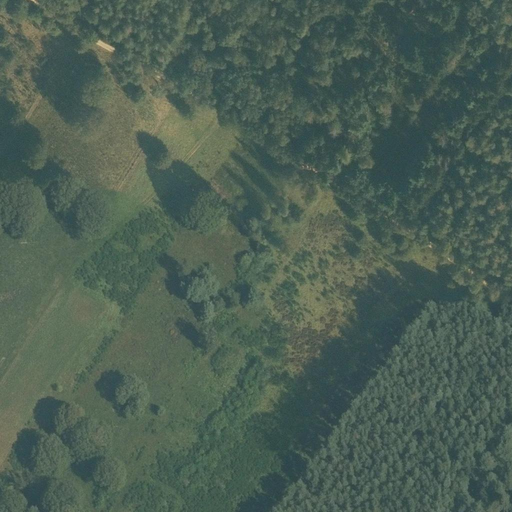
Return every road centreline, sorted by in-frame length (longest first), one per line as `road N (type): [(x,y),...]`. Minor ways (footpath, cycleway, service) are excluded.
road 1 (track): [(511,302),(35,0)]
road 2 (track): [(304,165),(406,13)]
